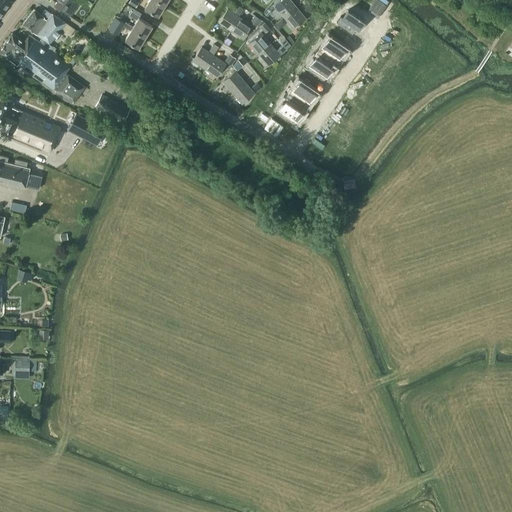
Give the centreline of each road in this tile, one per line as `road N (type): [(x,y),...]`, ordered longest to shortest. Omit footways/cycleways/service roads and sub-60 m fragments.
road 1 (residential): [(153,69),(283,147),(312,123),(376,23)]
road 2 (residential): [(153,69),(40,0)]
